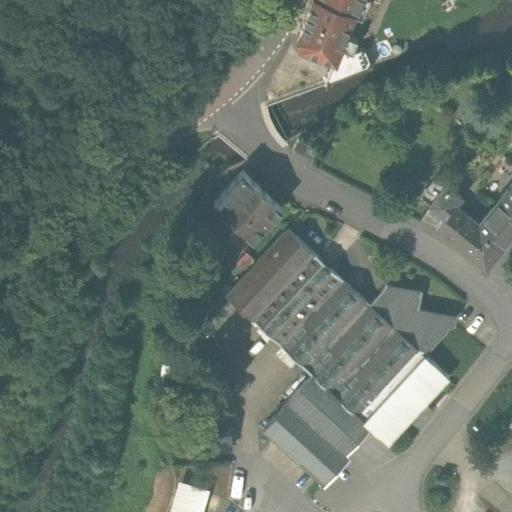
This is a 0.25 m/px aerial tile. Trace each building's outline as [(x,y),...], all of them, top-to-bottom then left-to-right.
[(329,0),(318,0),(297,49),(347,70),(370,17),(329,0)] [(329,0),(370,17),(377,0),(329,0)] [(279,206),(244,174),(244,173),(242,172),(214,203),(226,215),(222,219),(234,230),(238,226),(252,239),(281,207),(280,206),(279,206)] [(480,226),(455,207),(461,199),(436,179),(421,199),(444,218),(433,232),(483,271),(504,245),(480,226)] [(511,187),(480,226),(504,245),(511,234),(511,187)] [(370,363),(401,330),(372,303),(287,227),(256,262),(318,317),(370,363)] [(318,317),(256,262),(227,294),(289,350),(318,317)] [(384,289),(372,303),(401,330),(427,353),(448,329),(454,329),(453,318),(417,310),(421,292),(384,284),(384,289)] [(370,363),(318,317),(289,350),(312,371),(311,372),(339,397),(370,363)] [(427,353),(401,330),(370,363),(339,397),(367,422),(390,443),(452,375),(427,353)] [(367,422),(339,397),(311,372),(284,400),(342,450),(367,422)] [(349,456),(342,450),(284,400),(259,428),(323,485),(349,456)] [(234,448),(230,417),(196,422),(200,453),(234,448)] [(176,477),(166,511),(200,511),(207,484),(176,477)]
